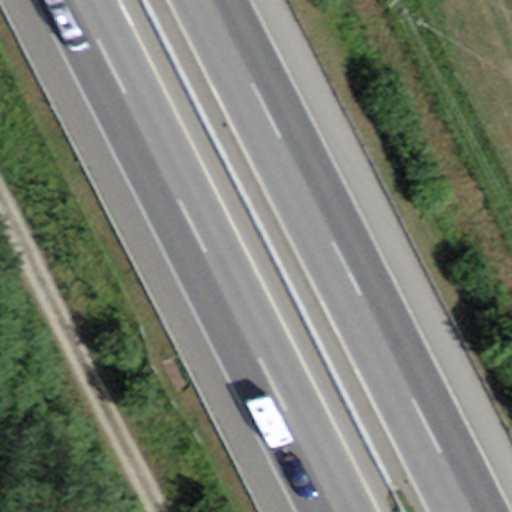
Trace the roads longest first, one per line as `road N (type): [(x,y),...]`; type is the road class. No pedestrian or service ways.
road 1 (motorway): [(460,511),(200,0)]
road 2 (motorway): [(68,0),(328,511)]
road 3 (track): [(154,511),(0,206)]
